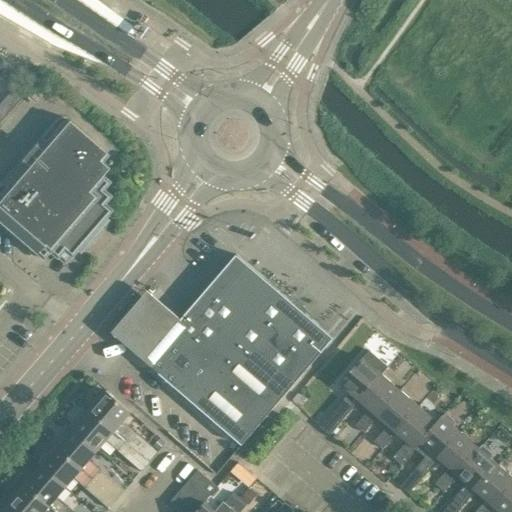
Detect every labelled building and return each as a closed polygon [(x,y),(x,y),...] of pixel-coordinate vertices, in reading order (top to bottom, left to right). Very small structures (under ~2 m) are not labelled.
[(14,83),(0,98),(0,118),(23,92),(14,83)] [(0,180),(0,219),(42,256),(49,248),(56,255),(63,247),(70,254),(78,245),(83,243),(88,240),(92,236),(96,232),(99,227),(101,222),(102,217),(110,208),(103,201),(109,194),(102,187),(108,179),(101,173),(107,165),(100,159),(106,151),(63,114),(57,114),(0,180)] [(185,325),(150,366),(239,442),(330,336),(234,253),(177,319),(185,325)] [(184,325),(177,319),(147,291),(110,332),(150,366),(184,325)] [(347,389),(319,423),(329,431),(358,398),(379,372),(386,364),(367,347),(338,381),(347,389)] [(367,406),(353,423),(362,430),(376,414),(398,388),(379,372),(358,398),(367,406)] [(105,387),(88,407),(148,459),(157,448),(122,418),(130,409),(105,387)] [(386,422),(372,439),(380,446),(395,429),(416,404),(398,388),(376,414),(386,422)] [(405,438),(391,455),(399,462),(414,445),(435,420),(416,404),(395,429),(405,438)] [(76,412),(68,422),(72,425),(97,447),(105,437),(140,467),(141,468),(148,459),(88,407),(82,414),(80,412),(76,412)] [(424,453),(399,482),(408,489),(438,456),(460,430),(450,422),(452,420),(452,418),(445,412),(442,412),(441,414),(435,420),(414,445),(424,453)] [(72,425),(56,444),(116,496),(124,487),(89,456),(97,447),(72,425)] [(448,465),(434,481),(442,488),(456,472),(478,446),(460,430),(438,456),(448,465)] [(158,434),(152,442),(157,446),(163,439),(158,434)] [(467,481),(439,511),(453,511),(474,488),(496,462),(499,459),(481,443),(478,446),(456,472),(467,481)] [(43,450),(38,456),(38,460),(40,462),(39,463),(64,484),(73,475),(107,505),(108,505),(116,496),(56,444),(48,453),(45,450),(43,450)] [(242,479),(250,470),(237,459),(229,468),(242,479)] [(485,497),(472,511),(485,511),(493,504),(511,481),(511,476),(496,462),(474,488),(485,497)] [(39,463),(23,481),(58,511),(77,511),(56,494),(64,484),(39,463)] [(196,467),(189,476),(208,493),(216,483),(196,467)] [(189,476),(181,485),(200,502),(203,499),(208,493),(189,476)] [(58,511),(23,481),(7,500),(20,511),(39,511),(40,511),(58,511)] [(502,511),(511,511),(511,481),(493,504),(502,511)] [(181,485),(173,494),(193,511),(200,502),(181,485)] [(247,485),(239,494),(247,501),(255,492),(247,485)] [(193,511),(191,511),(224,511),(239,495),(238,494),(232,489),(223,499),(222,498),(214,508),(203,499),(200,502),(193,511)] [(173,494),(165,503),(175,511),(191,511),(193,511),(173,494)] [(239,495),(224,511),(238,511),(237,511),(245,501),(239,495)] [(287,511),(292,507),(283,499),(271,511),(287,511)] [(20,511),(7,500),(0,508),(0,511),(20,511)]
